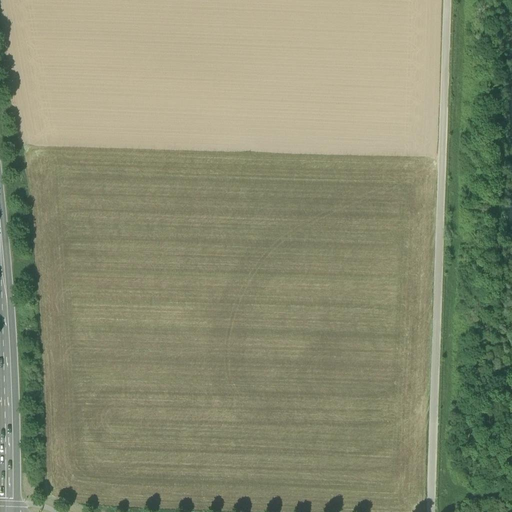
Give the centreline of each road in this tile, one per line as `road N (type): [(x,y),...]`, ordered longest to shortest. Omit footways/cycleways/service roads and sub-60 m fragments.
road 1 (residential): [(430,511),(447,0)]
road 2 (primary): [(9,442),(0,232)]
